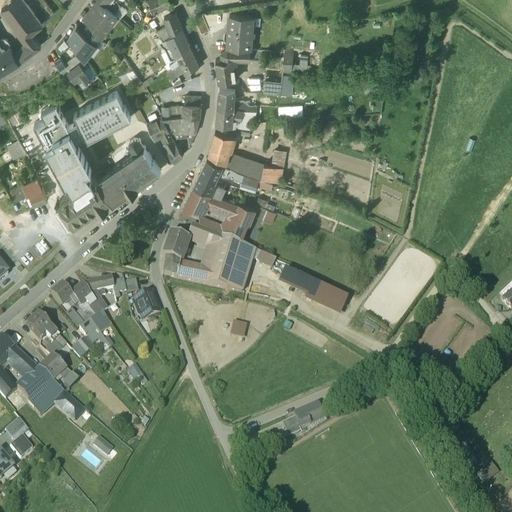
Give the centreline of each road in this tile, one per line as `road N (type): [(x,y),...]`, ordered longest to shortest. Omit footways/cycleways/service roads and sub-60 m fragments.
road 1 (residential): [(161,184),(172,206),(154,253),(155,275),(225,438)]
road 2 (residential): [(161,184),(0,322)]
road 3 (residential): [(178,0),(208,70),(208,117),(203,143),(161,184)]
road 4 (track): [(191,368),(108,511)]
